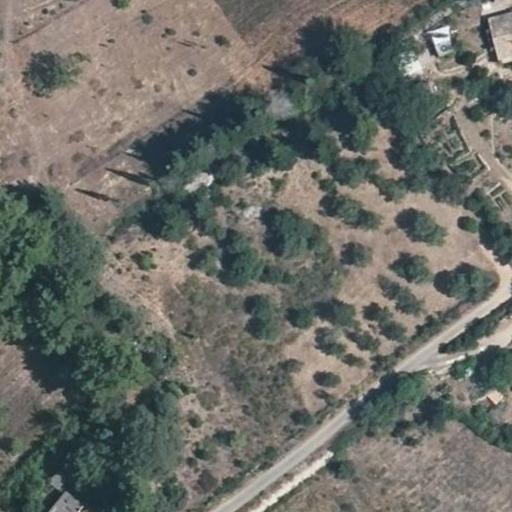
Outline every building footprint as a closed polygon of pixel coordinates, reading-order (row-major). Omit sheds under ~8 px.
[(511,45),(511,14),(493,19),(500,49),(511,45)] [(502,58),(511,55),(511,45),(500,49),(502,58)] [(423,67),(411,48),(396,58),(406,77),(423,67)] [(416,102),(409,90),(400,94),(407,106),(416,102)] [(76,511),(82,504),(65,492),(49,511),(76,511)]
